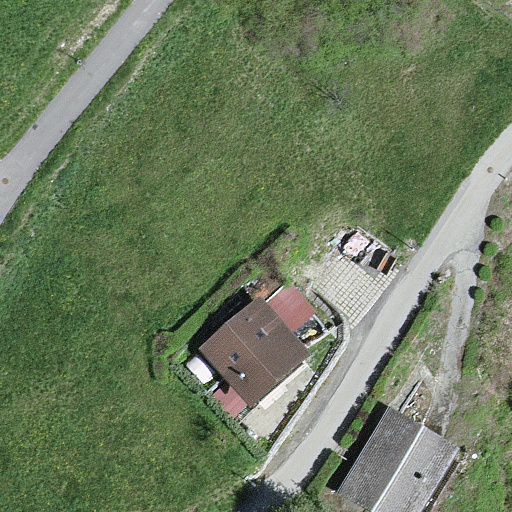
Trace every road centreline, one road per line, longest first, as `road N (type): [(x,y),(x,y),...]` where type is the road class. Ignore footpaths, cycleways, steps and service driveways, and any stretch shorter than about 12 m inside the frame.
road 1 (residential): [(258,511),(306,457),(511,146)]
road 2 (residential): [(153,0),(0,192)]
